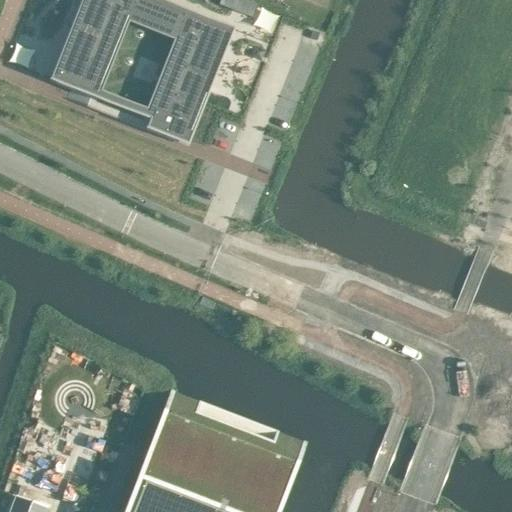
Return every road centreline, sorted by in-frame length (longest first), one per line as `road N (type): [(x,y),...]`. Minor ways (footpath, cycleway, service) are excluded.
road 1 (residential): [(435,430),(442,392),(429,354),(197,248)]
road 2 (residential): [(284,22),(197,248)]
road 3 (residential): [(197,248),(0,158)]
